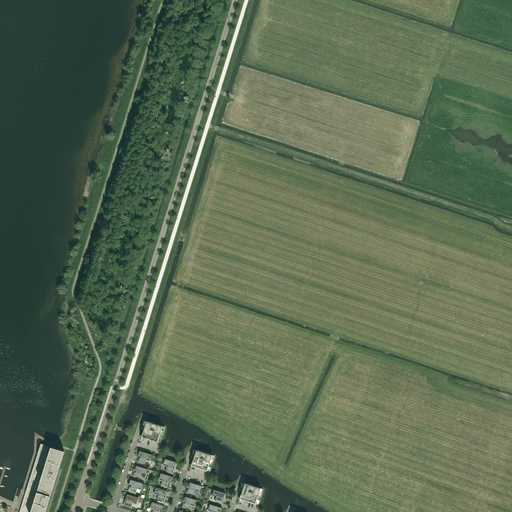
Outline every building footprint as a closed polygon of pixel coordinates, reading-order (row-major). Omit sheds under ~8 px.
[(157,442),(162,426),(147,421),(142,437),(157,442)] [(45,511),(64,451),(41,443),(26,490),(26,491),(19,511),(45,511)] [(207,470),(212,455),(196,450),(191,465),(207,470)] [(150,459),(152,454),(139,451),(138,456),(141,457),(141,458),(139,457),(138,461),(144,464),(146,459),(150,461),(150,459)] [(173,473),(176,462),(174,461),(175,460),(170,459),(170,460),(165,459),(163,463),(163,465),(167,466),(165,471),(173,473)] [(146,474),(148,469),(136,465),(133,476),(140,478),(141,476),(145,478),(146,474)] [(171,482),(173,477),(161,473),(159,478),(159,479),(163,480),(161,486),(168,488),(170,483),(168,482),(168,481),(171,482)] [(141,488),(143,483),(131,479),(129,484),(132,485),(132,486),(130,486),(128,491),(135,493),(137,488),(141,489),(141,488)] [(200,490),(201,486),(190,482),(187,492),(194,495),(195,491),(199,492),(200,490)] [(255,503),(260,488),(245,483),(240,499),(255,503)] [(164,501),(167,491),(156,487),(154,492),(154,493),(158,495),(157,499),(164,501)] [(222,503),(225,493),(223,492),(224,491),(219,490),(219,491),(214,490),(212,494),(212,496),(216,497),(215,501),(222,503)] [(137,502),(138,497),(127,494),(126,499),(124,504),(131,507),(132,502),(136,504),(137,502)] [(195,505),(197,500),(185,496),(182,507),(189,509),(191,505),(195,506),(195,505)] [(162,510),(164,505),(152,502),(150,507),(150,506),(150,508),(154,509),(152,511),(160,511),(161,511),(159,511),(160,509),(162,510)]
